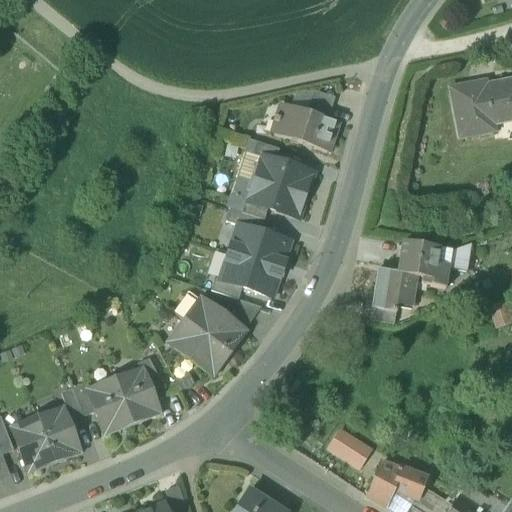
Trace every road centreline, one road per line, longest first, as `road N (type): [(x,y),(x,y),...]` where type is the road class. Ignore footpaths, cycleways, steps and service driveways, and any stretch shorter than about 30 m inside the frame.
road 1 (residential): [(215,426),(324,279),(388,59)]
road 2 (residential): [(30,0),(169,110),(388,59)]
road 3 (residential): [(20,511),(178,449),(215,426)]
road 4 (residential): [(347,511),(215,426)]
road 5 (residential): [(388,59),(511,32)]
